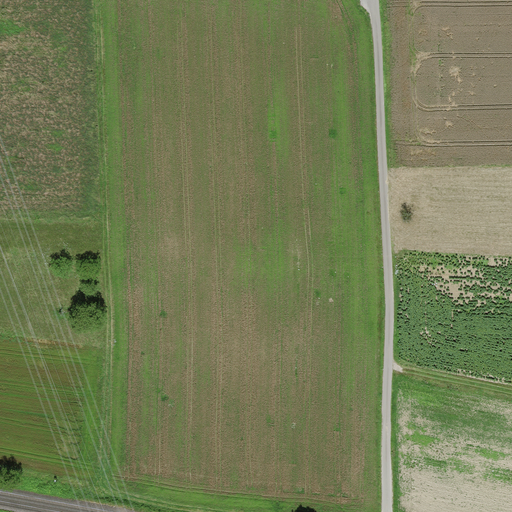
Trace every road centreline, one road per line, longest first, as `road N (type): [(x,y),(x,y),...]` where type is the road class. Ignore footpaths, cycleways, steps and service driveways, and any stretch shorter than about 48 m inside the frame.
road 1 (unclassified): [(387,511),(376,0)]
road 2 (track): [(0,473),(200,511)]
road 3 (track): [(388,368),(511,392)]
